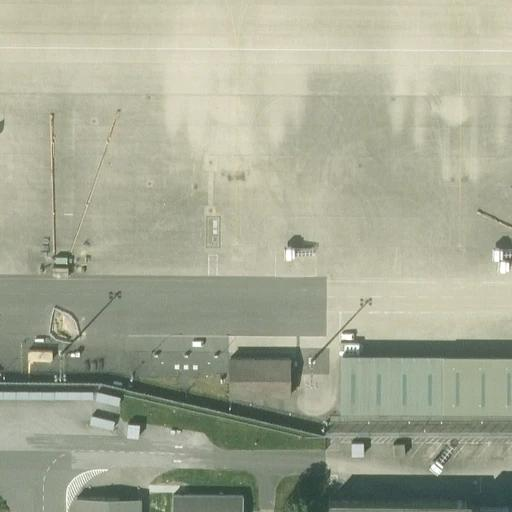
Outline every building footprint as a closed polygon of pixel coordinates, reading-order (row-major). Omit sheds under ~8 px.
[(511,356),(341,355),(340,411),(511,412),(511,356)] [(289,358),(228,357),(228,395),(289,395),(289,358)] [(241,511),(242,496),(172,495),(172,511),(241,511)] [(139,511),(140,499),(75,498),(74,511),(139,511)] [(469,501),(331,500),(330,511),(511,511),(511,505),(469,505),(469,501)]
